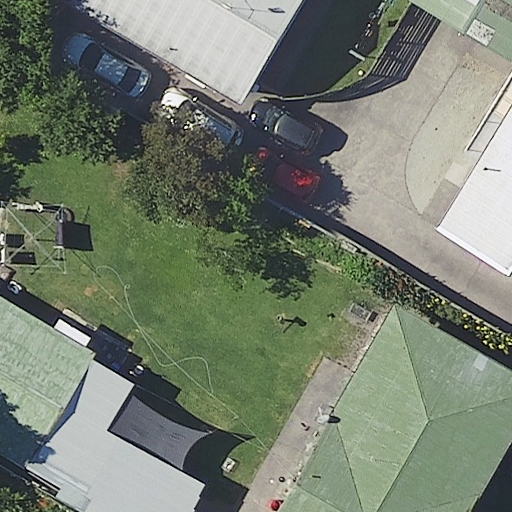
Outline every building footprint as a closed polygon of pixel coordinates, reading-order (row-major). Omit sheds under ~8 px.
[(290,0),(70,0),(235,96),(290,0)] [(511,43),(511,0),(424,0),(506,53),(511,43)] [(511,70),(425,214),(511,266),(511,70)] [(438,511),(511,385),(511,381),(368,298),(243,511),(438,511)] [(116,368),(0,301),(0,448),(52,479),(116,368)]
